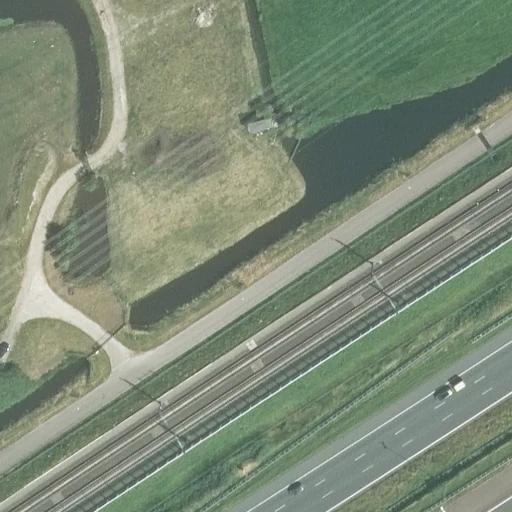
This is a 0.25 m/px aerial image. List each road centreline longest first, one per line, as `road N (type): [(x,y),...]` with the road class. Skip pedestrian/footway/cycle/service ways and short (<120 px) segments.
road 1 (unclassified): [(511,125),(0,466)]
road 2 (track): [(99,0),(121,149),(61,182),(36,300),(143,370)]
road 3 (motorway): [(511,369),(286,511)]
